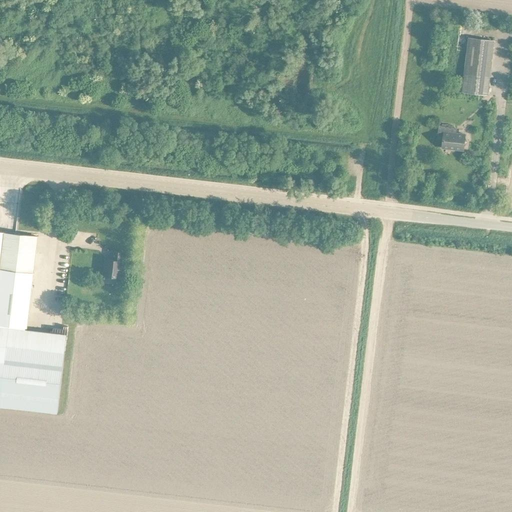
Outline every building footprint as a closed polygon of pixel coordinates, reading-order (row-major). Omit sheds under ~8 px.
[(463,96),(488,99),(494,45),(469,42),(463,96)] [(468,147),(465,141),(466,139),(452,137),(453,131),(439,130),(438,139),(444,140),(443,152),(464,155),(464,148),(468,147)] [(0,289),(8,291),(5,314),(30,317),(34,277),(39,241),(0,236),(0,289)] [(104,280),(122,282),(125,258),(114,256),(113,264),(106,264),(104,280)] [(0,409),(59,416),(66,356),(8,350),(6,365),(0,364),(0,409)]
